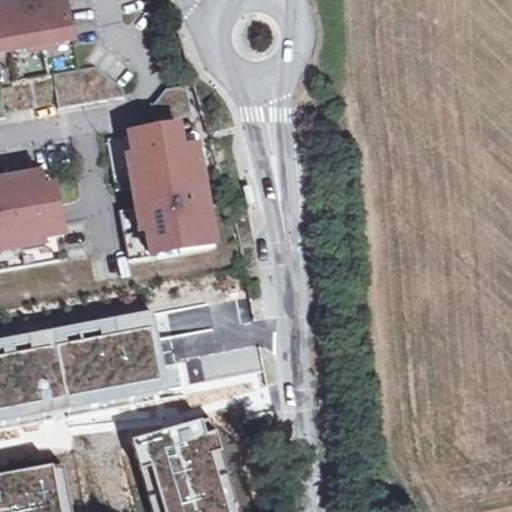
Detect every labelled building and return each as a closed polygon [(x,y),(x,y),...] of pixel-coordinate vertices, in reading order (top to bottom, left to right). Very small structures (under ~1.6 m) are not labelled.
[(0,52),(73,40),(66,0),(12,0),(0,2),(0,52)] [(53,74),(59,108),(124,97),(123,89),(95,66),(53,74)] [(148,111),(162,121),(192,116),(186,85),(165,89),(148,111)] [(203,181),(193,123),(129,134),(107,138),(116,190),(132,187),(136,208),(119,210),(128,261),(150,257),(214,246),(207,206),(198,208),(194,183),(203,181)] [(0,269),(67,258),(55,187),(36,190),(33,175),(0,180),(0,269)] [(248,183),(240,185),(245,208),(253,206),(248,183)] [(154,308),(0,338),(0,423),(57,412),(155,393),(170,390),(162,350),(157,323),(154,308)] [(174,427),(132,439),(154,511),(240,511),(211,415),(174,427)] [(0,473),(0,511),(74,511),(64,460),(0,473)]
